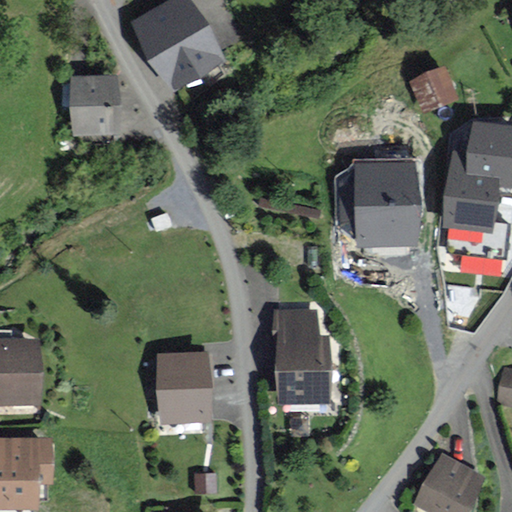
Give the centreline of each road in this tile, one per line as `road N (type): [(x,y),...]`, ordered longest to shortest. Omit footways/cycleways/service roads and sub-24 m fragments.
road 1 (residential): [(102,9),(229,254),(249,355),(254,511)]
road 2 (unclassified): [(366,511),(471,372),(511,299)]
